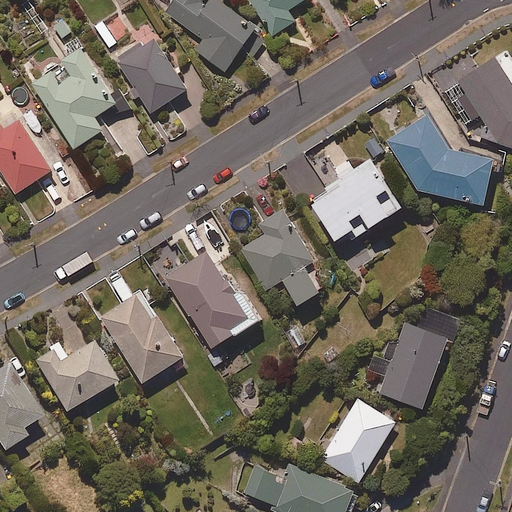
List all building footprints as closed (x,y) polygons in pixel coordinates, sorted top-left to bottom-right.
[(176,0),(168,11),(203,40),(196,48),(224,72),(259,31),(221,0),(176,0)] [(306,0),(256,0),(277,34),(298,21),(291,10),(306,0)] [(190,89),(156,35),(119,59),(154,112),(190,89)] [(113,93),(87,50),(34,82),(75,149),(106,130),(99,118),(127,101),(119,89),(113,93)] [(511,59),(507,50),(447,91),(476,137),(511,147),(511,59)] [(452,148),(430,114),(389,142),(424,191),(487,206),(497,160),(452,148)] [(7,130),(0,118),(0,167),(17,194),(55,170),(23,119),(7,130)] [(406,207),(375,160),(313,201),(341,243),(359,231),(362,236),(406,207)] [(318,261),(286,209),(262,223),(268,233),(243,249),(268,290),(285,280),(300,306),(323,292),(308,267),(318,261)] [(238,294),(210,251),(168,279),(215,351),(263,320),(244,290),(238,294)] [(156,317),(140,294),(102,318),(145,384),(187,357),(160,314),(156,317)] [(463,320),(434,309),(427,329),(406,321),(397,344),(391,341),(381,366),(390,369),(381,393),(426,409),(452,338),(456,340),(463,320)] [(67,360),(60,347),(36,361),(67,414),(119,383),(96,343),(67,360)] [(44,418),(9,364),(0,370),(0,444),(5,453),(29,438),(24,431),(44,418)] [(398,422),(359,399),(323,459),(362,482),(398,422)] [(352,511),(361,491),(295,466),(290,479),(255,465),(244,494),(284,510),(282,511),(352,511)]
